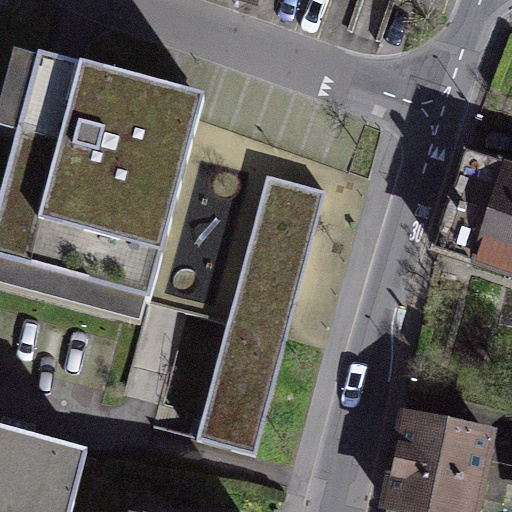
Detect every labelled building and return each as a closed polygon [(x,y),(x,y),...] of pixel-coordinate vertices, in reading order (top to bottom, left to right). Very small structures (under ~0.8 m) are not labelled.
[(0,282),(143,322),(204,104),(14,51),(0,100),(0,134),(17,139),(0,201),(0,282)] [(217,152),(197,146),(159,294),(233,313),(199,443),(257,458),(329,180),(217,152)] [(511,162),(468,149),(437,248),(511,271),(511,162)] [(468,419),(407,406),(384,507),(404,511),(479,511),(499,426),(468,419)] [(28,435),(0,427),(0,511),(69,511),(86,450),(28,435)]
